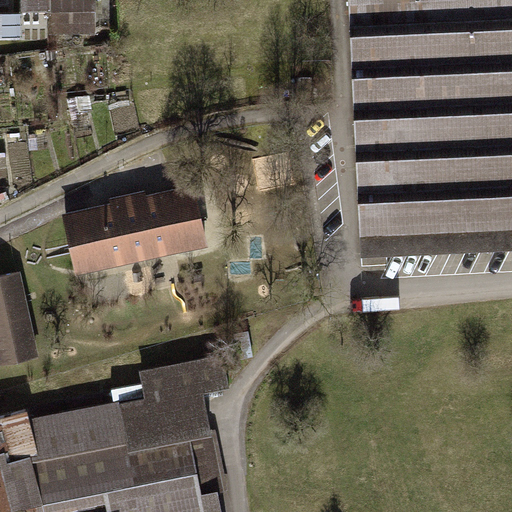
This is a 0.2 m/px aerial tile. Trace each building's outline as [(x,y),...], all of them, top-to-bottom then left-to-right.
[(99,0),(25,0),(27,36),(101,34),(99,0)] [(511,0),(354,0),(370,262),(511,253),(511,0)] [(194,186),(66,215),(78,270),(206,241),(194,186)] [(0,362),(37,355),(18,271),(0,275),(0,362)] [(236,385),(226,351),(145,370),(153,397),(40,419),(37,409),(3,418),(5,428),(0,429),(0,511),(230,511),(217,435),(223,435),(212,390),(236,385)]
